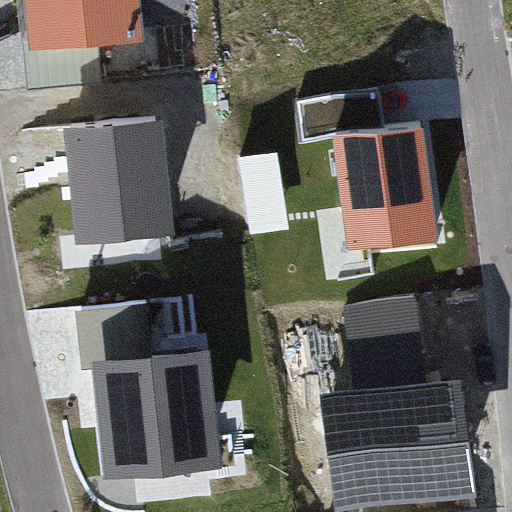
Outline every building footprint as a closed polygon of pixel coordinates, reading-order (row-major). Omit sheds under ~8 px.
[(142,0),(29,0),(33,40),(146,28),(142,0)] [(72,122),(83,226),(169,217),(157,113),(72,122)] [(342,131),(356,239),(438,229),(423,120),(342,131)] [(202,342),(103,353),(114,461),(213,451),(202,342)] [(328,395),(343,497),(478,478),(463,376),(328,395)]
